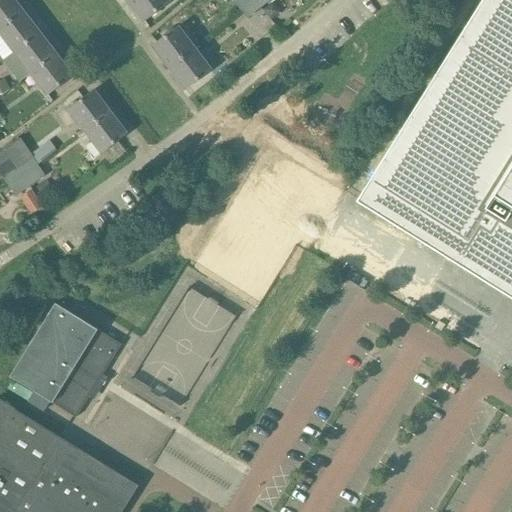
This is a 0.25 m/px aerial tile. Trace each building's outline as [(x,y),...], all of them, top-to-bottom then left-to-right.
[(0,0),(0,29),(23,12),(14,0),(0,0)] [(166,0),(129,0),(129,1),(145,23),(170,5),(166,0)] [(232,0),(231,1),(240,10),(252,0),(232,0)] [(255,0),(252,0),(240,10),(249,19),(261,10),(263,8),(255,0)] [(378,216),(476,277),(511,299),(511,0),(482,0),(356,202),(378,216)] [(0,33),(14,52),(40,33),(23,12),(0,29),(0,33)] [(154,47),(171,69),(195,51),(178,29),(154,47)] [(56,55),(40,33),(14,52),(31,74),(56,55)] [(211,73),(195,51),(171,69),(187,91),(211,73)] [(56,55),(31,74),(48,96),(73,77),(56,55)] [(0,96),(11,90),(4,79),(0,81),(0,96)] [(69,110),(85,131),(86,132),(111,113),(94,91),(69,110)] [(86,132),(85,131),(78,137),(85,146),(93,141),(103,154),(128,135),(111,113),(86,132)] [(10,187),(25,177),(19,168),(18,168),(5,149),(0,152),(0,177),(2,180),(4,178),(10,187)] [(19,168),(25,177),(40,167),(34,158),(19,168)] [(40,167),(25,177),(32,187),(47,177),(40,167)] [(32,187),(25,177),(10,187),(16,196),(32,187)] [(44,208),(33,189),(21,195),(32,214),(44,208)] [(121,345),(55,304),(10,377),(76,418),(121,345)] [(0,511),(119,511),(137,484),(0,400),(0,511)]
